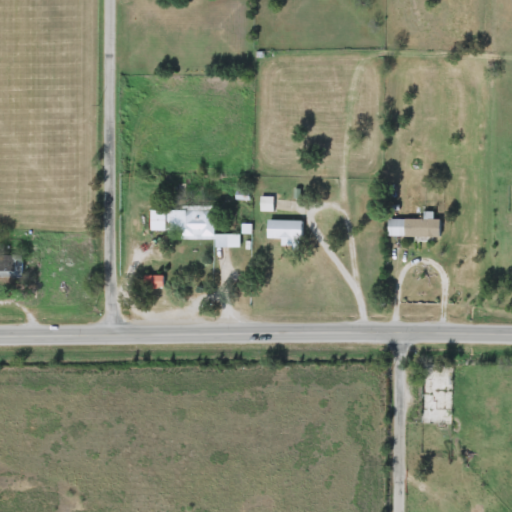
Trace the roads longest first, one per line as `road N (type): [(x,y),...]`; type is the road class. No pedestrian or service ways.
road 1 (secondary): [(511,330),(0,330)]
road 2 (residential): [(109,330),(107,0)]
road 3 (residential): [(398,511),(399,329)]
